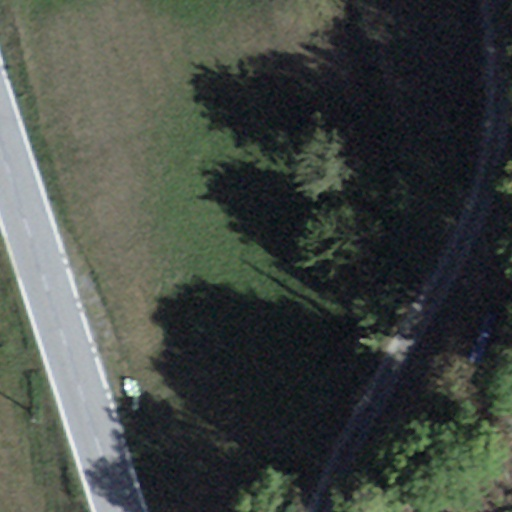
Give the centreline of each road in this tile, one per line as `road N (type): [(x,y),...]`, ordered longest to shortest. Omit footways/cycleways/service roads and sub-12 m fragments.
road 1 (tertiary): [(0,118),(128,511)]
road 2 (track): [(332,511),(506,195),(511,158)]
